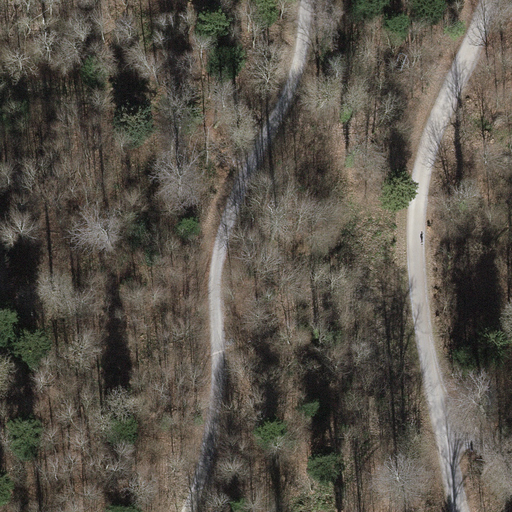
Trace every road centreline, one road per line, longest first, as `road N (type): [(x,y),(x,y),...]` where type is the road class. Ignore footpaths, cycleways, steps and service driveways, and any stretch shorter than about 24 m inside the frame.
road 1 (track): [(189,511),(216,402),(218,255),(246,173),(297,73),(306,0)]
road 2 (track): [(492,0),(420,186),(419,299),(433,405)]
